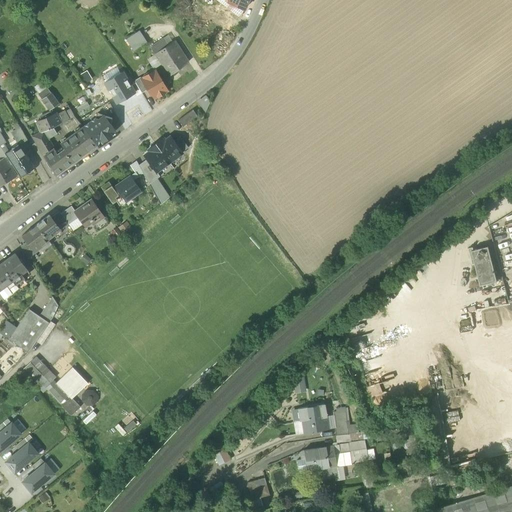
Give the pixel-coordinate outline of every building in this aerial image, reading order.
[(231,10),(233,5),(228,2),(228,0),(221,0),(220,2),(231,10)] [(244,10),(248,0),(228,0),(228,2),(233,5),(243,10),(244,10)] [(231,10),(240,17),(243,10),(233,5),(231,10)] [(110,12),(99,16),(102,26),(113,23),(110,12)] [(222,14),(208,30),(220,41),(235,24),(222,14)] [(126,39),(134,51),(147,43),(139,30),(126,39)] [(168,35),(164,38),(168,45),(173,42),(168,35)] [(163,65),(171,76),(188,62),(175,41),(173,42),(168,45),(164,38),(151,47),(155,54),(162,64),(163,65)] [(154,70),(162,64),(155,54),(147,60),(154,70)] [(107,82),(121,73),(118,67),(103,76),(107,82)] [(148,89),(154,99),(158,97),(159,97),(159,96),(164,93),(164,94),(165,93),(168,91),(156,70),(154,71),(153,71),(152,71),(153,72),(144,77),(144,76),(143,77),(143,78),(141,79),(140,79),(147,90),(148,89)] [(107,82),(105,83),(117,103),(134,93),(130,86),(122,72),(121,73),(107,82)] [(135,83),(142,93),(147,90),(140,79),(141,79),(140,77),(134,81),(135,83)] [(42,82),(35,87),(39,94),(46,88),(42,82)] [(142,93),(135,83),(130,86),(134,93),(137,97),(142,94),(142,93)] [(38,94),(42,99),(51,92),(47,88),(46,88),(39,94),(38,94)] [(41,100),(49,110),(59,103),(51,92),(42,99),(41,100)] [(206,95),(197,102),(205,113),(211,101),(206,95)] [(90,118),(91,120),(95,118),(102,120),(103,115),(108,117),(109,115),(114,112),(109,102),(93,111),(91,117),(90,118)] [(70,109),(66,111),(70,118),(74,116),(70,109)] [(57,114),(61,123),(70,118),(66,111),(65,110),(57,114)] [(193,110),(178,120),(183,127),(198,116),(193,110)] [(36,122),(41,132),(52,127),(61,123),(57,114),(56,113),(51,115),(50,112),(41,117),(42,120),(36,122)] [(91,120),(102,123),(103,119),(107,120),(108,117),(103,115),(102,120),(95,118),(91,120)] [(112,118),(108,117),(107,120),(103,119),(102,123),(113,128),(110,123),(112,118)] [(83,127),(96,145),(102,140),(111,134),(116,131),(113,128),(102,123),(91,120),(83,127)] [(56,175),(72,162),(63,149),(57,154),(49,140),(50,140),(49,138),(54,135),(56,133),(52,127),(41,132),(32,136),(56,175)] [(64,148),(63,149),(72,162),(96,145),(83,127),(61,143),(64,148)] [(11,133),(18,145),(20,144),(27,140),(20,128),(11,133)] [(0,131),(0,146),(5,154),(8,152),(3,143),(7,141),(1,131),(0,131)] [(174,141),(182,152),(188,148),(180,136),(174,141)] [(164,138),(156,144),(170,163),(182,153),(182,152),(174,141),(170,137),(165,140),(164,138)] [(12,150),(8,152),(5,154),(7,157),(11,165),(12,164),(20,176),(27,172),(28,173),(30,173),(33,171),(34,169),(33,168),(34,167),(20,144),(18,145),(13,149),(13,148),(12,149),(12,150)] [(157,172),(170,163),(156,144),(148,150),(150,152),(144,156),(147,159),(156,172),(157,172)] [(0,186),(17,176),(6,158),(1,160),(0,161),(0,186)] [(147,159),(139,165),(143,173),(149,184),(158,178),(160,177),(157,172),(156,172),(147,159)] [(138,176),(143,173),(139,165),(136,161),(130,165),(138,176)] [(115,187),(116,188),(120,194),(124,200),(130,195),(131,198),(141,191),(131,176),(115,187)] [(149,184),(153,193),(163,186),(158,178),(149,184)] [(115,197),(120,194),(116,188),(114,189),(109,182),(101,188),(112,203),(117,200),(115,197)] [(170,197),(163,186),(153,193),(160,205),(170,197)] [(83,224),(85,227),(92,222),(91,221),(102,214),(92,200),(75,211),(75,212),(79,217),(83,224)] [(72,206),(60,213),(66,221),(68,225),(69,224),(79,217),(75,212),(75,211),(72,206)] [(59,212),(54,215),(60,225),(66,221),(60,213),(59,212)] [(91,221),(92,222),(94,225),(105,218),(102,214),(91,221)] [(49,215),(37,225),(48,239),(54,234),(54,235),(55,234),(56,236),(60,233),(59,231),(60,230),(51,217),(49,215)] [(68,225),(66,221),(60,225),(54,215),(51,217),(60,230),(68,225)] [(79,217),(69,224),(73,231),(83,224),(79,217)] [(122,233),(124,235),(133,229),(127,221),(118,227),(122,233)] [(51,244),(48,239),(37,225),(22,236),(28,244),(35,252),(36,252),(41,248),(43,250),(51,244)] [(115,238),(122,233),(118,227),(118,226),(111,231),(115,238)] [(22,249),(28,259),(36,253),(36,252),(35,252),(28,244),(22,249)] [(489,244),(474,248),(470,249),(473,261),(474,265),(476,264),(482,286),(498,282),(489,244)] [(15,253),(1,264),(16,285),(24,278),(21,274),(27,270),(15,253)] [(92,259),(85,254),(81,260),(87,265),(92,259)] [(0,290),(7,285),(9,289),(16,285),(1,264),(0,264),(0,290)] [(13,293),(9,289),(7,285),(0,290),(0,292),(4,298),(5,299),(13,293)] [(9,289),(13,293),(19,289),(16,285),(9,289)] [(39,316),(49,323),(53,318),(58,306),(52,297),(39,316)] [(15,343),(29,353),(49,323),(39,316),(29,309),(17,327),(9,339),(10,340),(15,343)] [(0,333),(9,339),(17,327),(7,320),(0,330),(0,333)] [(50,321),(36,342),(41,345),(55,325),(50,321)] [(37,356),(30,362),(48,380),(51,383),(53,381),(57,377),(37,356)] [(41,387),(48,380),(30,362),(23,369),(41,387)] [(73,367),(56,383),(68,396),(72,400),(73,398),(89,383),(73,367)] [(304,376),(293,378),(296,394),(307,392),(304,376)] [(47,390),(45,389),(51,383),(48,380),(41,387),(39,389),(43,393),(47,390)] [(60,404),(68,396),(56,383),(53,381),(51,383),(45,389),(47,390),(60,404)] [(94,390),(87,390),(82,395),(82,401),(86,406),(94,406),(98,401),(98,395),(94,390)] [(81,407),(73,398),(72,400),(68,396),(60,404),(72,416),(81,407)] [(142,414),(130,401),(126,404),(138,417),(142,414)] [(300,421),(302,421),(326,416),(326,413),(324,404),(317,405),(317,407),(308,408),(307,407),(298,409),(300,421)] [(333,412),(334,420),(346,418),(345,407),(336,408),(336,412),(333,412)] [(97,415),(93,411),(83,421),(87,425),(97,415)] [(334,420),(333,412),(326,413),(326,416),(329,429),(335,428),(334,420)] [(329,429),(326,416),(302,421),(304,433),(329,429)] [(346,421),(346,418),(334,420),(335,428),(347,426),(346,421)] [(0,425),(0,433),(12,423),(8,419),(0,425)] [(133,420),(124,428),(127,432),(136,424),(133,420)] [(350,425),(350,420),(346,421),(347,426),(348,434),(361,432),(357,424),(350,425)] [(300,421),(295,422),(294,422),(296,435),(304,433),(302,421),(300,421)] [(0,433),(0,451),(21,434),(12,423),(0,433)] [(127,433),(118,424),(115,427),(123,436),(127,433)] [(336,436),(348,434),(347,426),(335,428),(336,436)] [(348,434),(336,436),(337,442),(371,438),(370,431),(348,434)] [(16,446),(19,451),(29,443),(33,439),(29,435),(16,446)] [(348,443),(349,446),(349,451),(353,451),(366,449),(365,440),(348,443)] [(333,442),(318,444),(321,464),(322,463),(323,470),(326,470),(327,474),(335,473),(334,469),(337,468),(337,467),(335,454),(333,445),(333,442)] [(19,451),(6,462),(15,472),(38,454),(29,443),(19,451)] [(79,449),(74,443),(69,448),(74,454),(79,449)] [(307,466),(321,464),(318,444),(304,446),(305,454),(307,466)] [(214,455),(219,465),(231,460),(226,449),(214,455)] [(353,451),(355,463),(368,460),(367,450),(366,449),(353,451)] [(367,450),(368,460),(376,459),(374,449),(367,450)] [(335,454),(337,467),(343,466),(352,465),(352,463),(355,463),(353,451),(349,451),(340,453),(335,454)] [(305,454),(302,454),(297,455),(299,467),(307,466),(305,454)] [(45,463),(54,474),(60,469),(51,458),(45,463)] [(32,466),(36,471),(45,463),(41,459),(32,466)] [(36,471),(23,482),(31,493),(54,474),(45,463),(36,471)] [(339,478),(335,479),(335,481),(345,480),(343,466),(337,467),(337,468),(339,478)] [(326,470),(323,470),(325,480),(335,479),(339,478),(337,468),(334,469),(335,473),(327,474),(326,470)] [(371,475),(363,477),(366,488),(373,486),(371,475)] [(247,483),(252,500),(270,495),(265,478),(247,483)] [(511,511),(511,485),(498,490),(465,500),(430,510),(430,511),(511,511)] [(46,492),(38,498),(43,504),(51,498),(46,492)]
